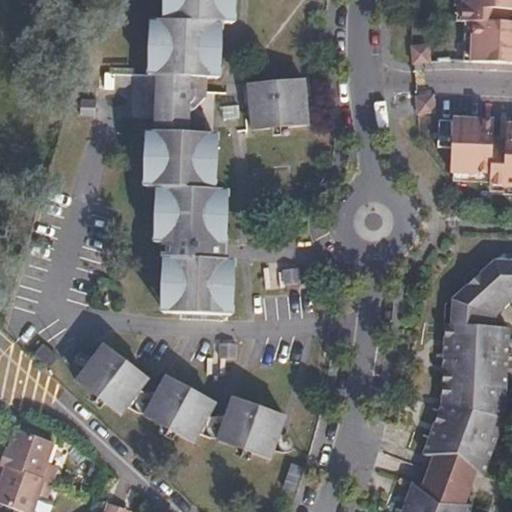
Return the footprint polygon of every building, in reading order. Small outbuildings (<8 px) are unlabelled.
[(170,0),(170,28),(156,28),(153,81),(159,83),(158,105),(188,106),(208,107),(208,85),(218,85),(220,31),(233,30),(233,0),(170,0)] [(511,0),(464,0),(464,21),(467,21),(465,61),(511,62),(511,21),(496,21),(496,9),(511,9),(511,0)] [(432,58),(430,41),(413,42),(414,60),(432,58)] [(302,144),(305,97),(250,93),(249,138),(302,144)] [(437,113),(435,95),(418,97),(420,115),(437,113)] [(188,126),(188,106),(158,105),(157,125),(188,126)] [(95,123),(96,108),(80,108),(79,123),(95,123)] [(511,124),(509,124),(508,147),(495,146),(497,121),(454,119),(454,122),(441,121),(439,148),(454,149),(454,174),(494,175),(493,187),(511,187),(511,124)] [(207,127),(188,126),(157,125),(156,140),(152,140),(150,194),(164,195),(162,250),(171,251),(170,321),(234,322),(236,268),(226,267),(228,198),(215,198),(216,144),(207,143),(207,127)] [(511,320),(511,257),(505,257),(503,263),(482,262),(440,303),(440,323),(434,324),(432,408),(414,462),(424,466),(467,481),(475,484),(495,422),(498,328),(485,328),(486,315),(499,302),(506,302),(507,321),(511,320)] [(307,290),(304,274),(287,276),(291,293),(307,290)] [(52,361),(61,351),(46,338),(37,348),(52,361)] [(115,415),(146,383),(108,345),(75,377),(115,415)] [(227,367),(227,352),(211,351),(210,366),(227,367)] [(187,453),(211,416),(165,385),(140,422),(187,453)] [(263,477),(282,434),(231,411),(212,453),(263,477)] [(0,457),(0,463),(39,477),(45,460),(51,461),(57,442),(18,427),(11,448),(4,447),(0,457)] [(35,489),(39,477),(0,463),(0,479),(5,481),(0,496),(0,501),(29,511),(36,511),(44,492),(35,489)] [(424,466),(414,494),(457,510),(467,481),(424,466)] [(463,511),(457,510),(414,494),(404,490),(396,511),(463,511)]
